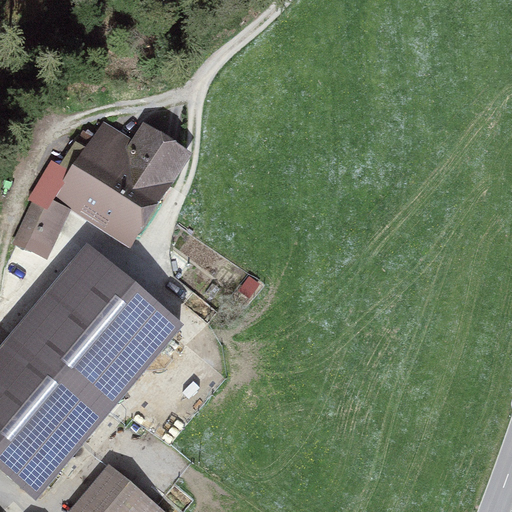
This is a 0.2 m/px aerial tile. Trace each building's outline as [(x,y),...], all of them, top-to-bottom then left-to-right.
[(131,140),(104,123),(73,171),(55,199),(70,209),(130,247),(192,152),(144,121),(131,140)] [(47,258),(70,209),(55,199),(73,171),(51,159),(28,199),(32,201),(12,243),(47,258)] [(10,332),(105,413),(183,322),(87,241),(10,332)] [(0,469),(33,497),(105,413),(10,332),(0,343),(0,469)] [(155,511),(108,467),(64,511),(155,511)]
